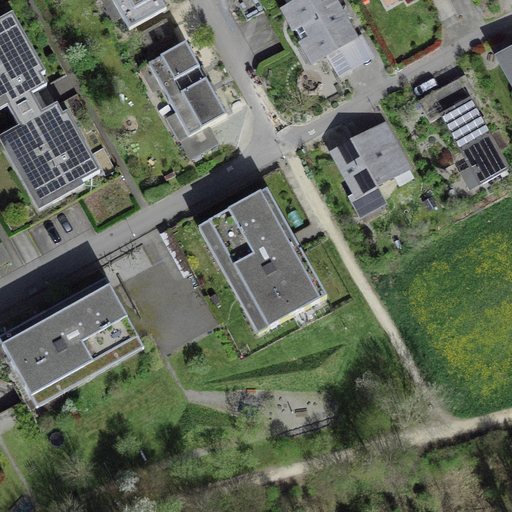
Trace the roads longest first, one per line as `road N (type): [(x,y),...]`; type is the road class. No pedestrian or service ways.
road 1 (track): [(443,428),(280,144)]
road 2 (residential): [(0,300),(280,144)]
road 3 (track): [(138,511),(443,428)]
road 4 (residential): [(280,144),(511,25)]
road 5 (residential): [(200,0),(280,144)]
road 6 (motorway): [(511,413),(387,511)]
